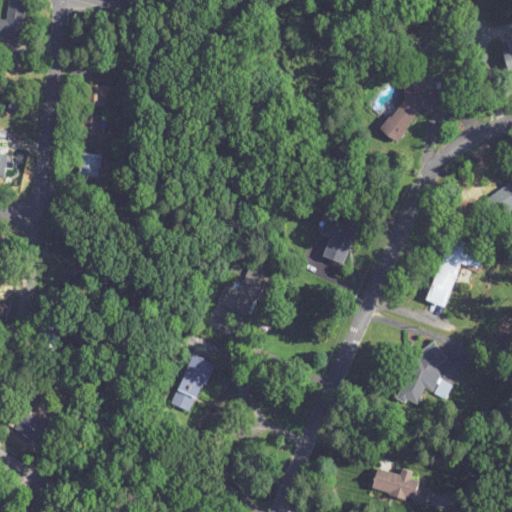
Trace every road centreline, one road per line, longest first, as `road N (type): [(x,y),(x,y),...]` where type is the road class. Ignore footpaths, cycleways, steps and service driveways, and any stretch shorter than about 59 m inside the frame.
road 1 (residential): [(274,511),(432,166),(469,135),(511,116)]
road 2 (residential): [(60,0),(31,282),(0,367)]
